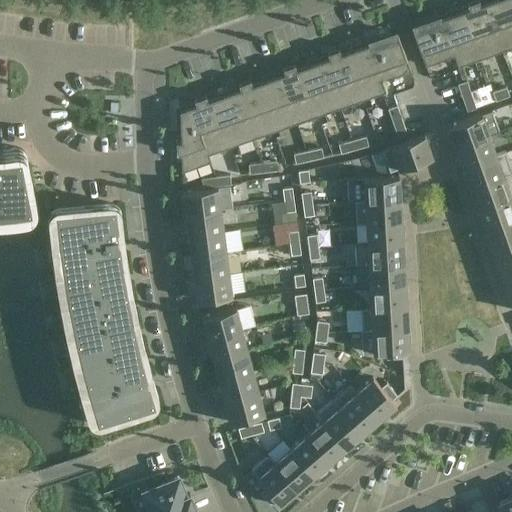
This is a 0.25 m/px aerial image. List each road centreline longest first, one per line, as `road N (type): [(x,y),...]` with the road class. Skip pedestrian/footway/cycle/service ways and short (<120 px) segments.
road 1 (residential): [(342,0),(143,64),(162,305),(199,424)]
road 2 (residential): [(313,511),(429,416),(511,425)]
road 3 (residential): [(199,424),(11,490)]
road 4 (residential): [(393,0),(438,124)]
road 5 (residential): [(511,459),(398,511)]
